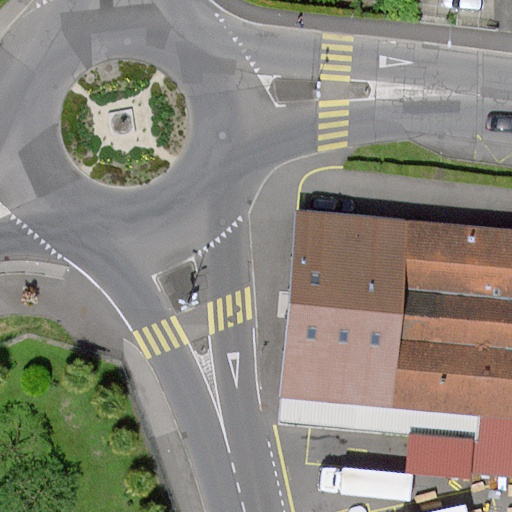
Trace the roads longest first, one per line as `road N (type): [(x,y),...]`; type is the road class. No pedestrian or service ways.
road 1 (tertiary): [(469,96),(206,46)]
road 2 (unclassified): [(224,434),(214,315),(221,180)]
road 3 (tertiary): [(229,163),(287,132),(469,96)]
road 4 (unclassified): [(82,230),(157,310),(224,434)]
road 5 (tertiary): [(82,230),(130,237),(165,228),(197,209),(221,180)]
road 6 (tertiary): [(187,29),(134,9),(66,22)]
road 7 (tertiary): [(7,119),(15,167),(32,195),(66,222)]
road 8 (tertiary): [(229,163),(235,108),(206,46)]
